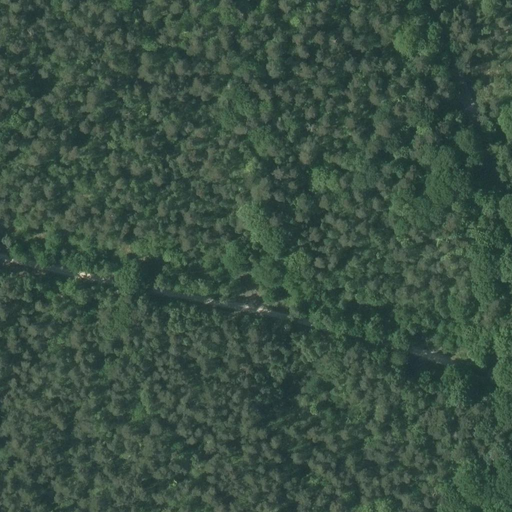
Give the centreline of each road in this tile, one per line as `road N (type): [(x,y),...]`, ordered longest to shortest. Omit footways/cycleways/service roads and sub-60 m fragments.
road 1 (track): [(511,379),(281,316),(0,256)]
road 2 (tertiary): [(511,222),(427,0)]
